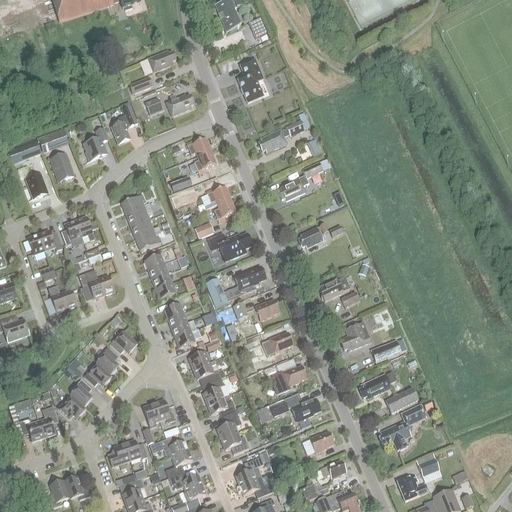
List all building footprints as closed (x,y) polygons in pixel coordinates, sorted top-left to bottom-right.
[(122,11),(124,10),(125,13),(131,11),(130,8),(139,5),(137,0),(50,0),(58,24),(113,7),(113,6),(120,3),(122,11)] [(233,11),(242,7),(238,0),(231,0),(213,8),(225,36),(240,29),(233,11)] [(46,32),(56,29),(53,20),(44,23),(46,32)] [(259,21),(249,26),(255,41),(266,37),(259,21)] [(175,63),(172,54),(169,56),(168,53),(147,61),(152,75),(173,67),(172,64),(175,63)] [(262,99),(256,84),(262,81),(254,62),(240,68),(244,79),(237,82),(241,90),(247,105),(262,99)] [(132,97),(153,88),(149,79),(129,88),(132,97)] [(0,95),(1,99),(10,96),(7,89),(0,91),(0,95)] [(185,97),(165,105),(171,119),(191,111),(190,108),(193,107),(190,98),(186,100),(185,97)] [(150,119),(163,113),(158,101),(145,106),(150,119)] [(130,108),(121,112),(124,119),(129,130),(138,126),(130,108)] [(304,115),(298,118),(300,123),(304,132),(310,129),(304,115)] [(117,127),(111,129),(118,147),(129,142),(125,132),(129,130),(124,119),(115,122),(117,127)] [(289,137),(290,139),(304,133),(304,132),(300,123),(285,130),(286,131),(281,134),(280,132),(260,142),(261,144),(258,146),(261,154),(265,153),(266,155),(286,146),(284,140),(289,137)] [(107,143),(102,130),(95,134),(97,141),(82,147),(86,155),(85,155),(88,164),(107,157),(102,145),(107,143)] [(52,153),(69,146),(64,135),(47,141),(52,153)] [(313,157),(320,153),(314,140),(306,144),(313,157)] [(196,159),(210,154),(205,141),(193,146),(192,143),(185,146),(190,158),(195,156),(196,159)] [(36,145),(18,152),(22,164),(41,156),(36,145)] [(210,154),(196,159),(198,163),(193,165),(198,177),(205,174),(204,171),(215,166),(210,154)] [(65,157),(50,163),(59,185),(74,180),(65,157)] [(308,180),(331,170),(328,161),(304,172),(308,180)] [(47,196),(40,177),(25,182),(33,201),(47,196)] [(305,195),(302,189),(309,186),(305,178),(279,190),(281,192),(277,194),(281,202),(284,201),(286,204),(305,195)] [(188,179),(169,187),(173,195),(191,187),(188,179)] [(215,204),(216,208),(230,202),(225,189),(213,194),(212,191),(205,194),(207,197),(200,200),(204,209),(210,206),(215,204)] [(189,192),(176,197),(179,204),(192,199),(189,192)] [(144,210),(143,208),(141,204),(144,203),(142,197),(121,206),(125,217),(144,210)] [(310,199),(290,208),(293,214),(313,206),(310,199)] [(230,202),(216,208),(218,211),(213,213),(218,225),(225,223),(223,219),(235,215),(230,202)] [(144,210),(125,217),(130,229),(149,222),(145,213),(151,210),(149,206),(143,208),(144,210)] [(86,219),(75,223),(81,240),(87,237),(90,244),(94,242),(92,236),(91,233),(89,227),(86,219)] [(149,222),(130,229),(135,241),(153,234),(154,235),(160,233),(158,228),(152,231),(149,222)] [(66,233),(60,235),(65,248),(71,246),(72,249),(83,245),(81,240),(75,223),(71,224),(64,227),(66,233)] [(305,261),(306,263),(324,254),(318,243),(327,239),(320,223),(298,234),(303,245),(298,247),(303,256),(301,257),(303,262),(305,261)] [(198,241),(214,234),(210,224),(194,231),(198,241)] [(89,227),(91,233),(98,230),(96,225),(89,227)] [(37,237),(44,254),(54,250),(56,254),(62,251),(56,236),(50,238),(48,233),(37,237)] [(153,234),(135,241),(139,253),(161,245),(158,239),(156,240),(154,235),(153,234)] [(219,250),(220,254),(225,265),(229,263),(246,256),(244,252),(252,249),(246,236),(239,239),(238,237),(224,243),(222,236),(207,242),(211,253),(219,250)] [(44,254),(37,237),(27,241),(33,258),(44,254)] [(99,257),(97,251),(86,255),(84,256),(86,262),(99,257)] [(102,263),(99,257),(96,258),(87,261),(89,267),(91,266),(102,263)] [(147,273),(164,267),(160,257),(143,263),(147,273)] [(69,261),(62,263),(65,269),(71,267),(69,261)] [(77,265),(72,268),(74,274),(80,271),(77,265)] [(369,268),(362,266),(359,275),(366,277),(369,268)] [(151,283),(168,276),(164,267),(147,273),(151,283)] [(54,274),(52,268),(49,268),(38,273),(40,279),(54,274)] [(241,298),(248,295),(255,292),(253,288),(258,286),(258,285),(265,282),(260,269),(252,272),(252,271),(241,276),(233,279),(241,298)] [(55,280),(53,274),(41,278),(44,284),(54,280),(55,280)] [(104,298),(97,282),(87,286),(84,276),(78,279),(82,291),(88,289),(93,302),(104,298)] [(155,292),(171,286),(168,276),(151,283),(155,292)] [(185,294),(194,291),(190,277),(181,280),(185,294)] [(97,282),(104,298),(114,294),(108,278),(97,282)] [(345,279),(336,282),(318,291),(324,304),(351,291),(345,279)] [(60,296),(66,312),(76,308),(71,295),(77,293),(73,281),(67,283),(70,292),(61,295),(60,296)] [(218,281),(205,286),(215,310),(228,305),(218,281)] [(0,306),(16,301),(10,285),(0,288),(0,306)] [(171,286),(155,292),(159,302),(175,295),(171,286)] [(48,291),(51,299),(49,300),(55,316),(66,312),(60,296),(61,295),(58,288),(48,291)] [(345,310),(360,303),(355,294),(341,300),(345,310)] [(279,315),(274,302),(266,305),(266,304),(254,309),(260,324),(272,319),(271,318),(279,315)] [(243,304),(233,308),(238,322),(248,318),(243,304)] [(167,322),(183,315),(179,306),(163,312),(167,322)] [(387,308),(377,313),(382,322),(392,316),(387,308)] [(171,332),(187,325),(183,315),(167,322),(171,332)] [(209,317),(202,319),(205,328),(212,325),(215,324),(212,315),(209,317)] [(114,328),(120,322),(116,319),(110,325),(114,328)] [(0,323),(0,330),(2,330),(7,345),(28,337),(23,322),(7,328),(4,322),(0,323)] [(174,341),(191,335),(187,325),(171,332),(174,341)] [(343,343),(340,344),(343,353),(347,352),(347,354),(362,348),(370,345),(362,325),(344,332),(347,339),(342,341),(343,343)] [(213,333),(207,336),(210,343),(216,341),(213,333)] [(238,340),(235,333),(228,336),(231,343),(238,340)] [(128,356),(137,347),(123,335),(115,343),(113,342),(109,347),(120,357),(124,352),(128,356)] [(191,335),(174,341),(178,351),(195,344),(191,335)] [(264,345),(261,346),(266,358),(273,355),(274,357),(285,352),(285,351),(292,348),(287,335),(280,338),(279,337),(268,342),(268,343),(264,345)] [(102,344),(97,339),(93,343),(98,348),(99,347),(102,344)] [(254,340),(241,345),(245,353),(257,348),(254,340)] [(209,354),(221,349),(219,343),(206,348),(209,354)] [(401,356),(396,343),(370,353),(375,366),(401,356)] [(97,365),(98,366),(104,372),(103,373),(108,379),(109,378),(118,368),(117,368),(113,364),(117,360),(107,350),(102,355),(104,356),(96,365),(96,366),(97,365)] [(188,361),(192,372),(209,365),(205,354),(188,361)] [(279,376),(272,379),(275,387),(273,388),(277,397),(289,392),(288,390),(299,385),(298,384),(306,381),(301,368),(296,370),(292,361),(276,368),(279,376)] [(81,368),(74,362),(68,368),(80,379),(82,377),(77,372),(81,368)] [(202,380),(205,387),(220,381),(217,374),(213,375),(209,365),(192,372),(196,382),(202,380)] [(98,366),(89,376),(87,374),(83,379),(94,389),(98,384),(102,388),(102,389),(111,380),(110,379),(110,380),(109,378),(108,379),(103,373),(104,372),(98,366)] [(69,369),(63,375),(69,380),(74,374),(69,369)] [(391,375),(380,380),(380,379),(360,388),(361,391),(359,392),(363,401),(365,399),(367,402),(387,393),(385,389),(396,384),(391,375)] [(231,385),(238,382),(235,376),(229,379),(231,385)] [(220,381),(205,387),(207,394),(202,396),(206,407),(223,400),(219,390),(223,388),(220,381)] [(70,397),(72,398),(78,404),(76,405),(82,411),(82,410),(92,400),(91,400),(87,397),(91,392),(81,382),(76,387),(78,388),(70,397),(70,398),(70,397)] [(419,403),(413,390),(385,403),(391,416),(419,403)] [(45,403),(51,400),(48,394),(43,396),(45,403)] [(72,398),(63,409),(62,407),(57,412),(68,422),(72,417),(76,421),(85,412),(84,412),(82,410),(82,411),(76,405),(78,404),(72,398)] [(268,408),(265,409),(265,410),(268,416),(271,415),(273,419),(288,413),(287,411),(290,410),(295,422),(296,425),(301,423),(313,418),(312,417),(320,414),(314,401),(307,404),(306,403),(295,408),(291,399),(283,402),(284,403),(269,410),(268,408)] [(218,415),(221,421),(236,415),(231,404),(225,406),(223,400),(206,407),(210,418),(218,415)] [(153,406),(159,423),(165,421),(167,426),(175,423),(172,415),(169,417),(164,402),(153,406)] [(430,402),(423,405),(426,413),(433,409),(430,402)] [(22,413),(20,406),(13,408),(15,415),(16,414),(22,413)] [(159,423),(153,406),(142,410),(149,431),(157,428),(155,425),(159,423)] [(409,449),(405,441),(410,438),(406,429),(425,420),(420,407),(400,416),(404,424),(379,435),(381,438),(378,439),(382,448),(384,447),(386,449),(393,446),(397,454),(409,449)] [(13,408),(8,410),(18,440),(23,438),(19,425),(13,408)] [(38,424),(43,441),(55,437),(52,427),(57,425),(52,409),(41,413),(44,422),(38,424)] [(265,410),(257,413),(260,421),(268,417),(268,416),(265,410)] [(241,427),(236,415),(221,421),(224,428),(216,431),(220,442),(237,435),(235,429),(241,427)] [(43,441),(38,424),(31,426),(30,421),(19,425),(23,438),(29,436),(31,445),(43,441)] [(166,440),(180,435),(177,429),(163,434),(166,440)] [(154,445),(149,431),(143,433),(148,447),(154,445)] [(320,437),(320,436),(309,441),(315,456),(326,451),(326,450),(333,447),(328,434),(320,437)] [(240,441),(237,435),(220,442),(224,453),(230,451),(233,458),(248,451),(244,440),(240,441)] [(184,443),(174,447),(171,440),(150,448),(153,456),(163,452),(167,461),(171,460),(188,453),(184,443)] [(134,442),(123,446),(130,464),(140,460),(141,462),(147,460),(142,446),(136,448),(134,442)] [(111,470),(120,467),(122,472),(127,470),(125,465),(130,464),(123,446),(113,450),(115,456),(107,458),(111,470)] [(188,453),(171,460),(175,469),(165,473),(168,481),(180,476),(177,469),(192,463),(188,453)] [(423,480),(439,472),(432,456),(416,464),(423,480)] [(249,473),(235,479),(239,489),(261,479),(257,470),(263,468),(260,460),(246,466),(249,473)] [(337,479),(345,476),(340,464),(319,472),(323,480),(329,478),(331,482),(332,481),(332,483),(338,480),(337,479)] [(296,475),(291,465),(282,469),(286,479),(296,475)] [(456,486),(469,480),(465,472),(452,478),(456,486)] [(123,486),(137,481),(135,475),(121,480),(123,486)] [(183,489),(185,494),(202,487),(198,478),(183,483),(180,476),(168,481),(171,488),(173,488),(174,491),(177,492),(183,489)] [(425,485),(416,489),(413,482),(415,481),(414,479),(412,479),(412,478),(396,485),(404,504),(429,494),(425,485)] [(261,479),(239,489),(243,498),(254,494),(257,501),(273,494),(270,487),(265,489),(261,479)] [(62,484),(65,493),(67,492),(70,501),(78,499),(79,503),(90,499),(86,487),(80,489),(76,480),(62,485),(62,484)] [(125,508),(143,502),(139,491),(143,490),(140,481),(124,487),(127,495),(121,497),(125,508)] [(290,493),(293,484),(288,482),(284,491),(290,493)] [(65,493),(62,484),(50,488),(53,497),(47,499),(51,511),(62,508),(61,504),(70,500),(70,502),(70,501),(67,492),(65,493)] [(315,492),(313,487),(301,492),(306,504),(318,499),(330,494),(327,486),(315,492)] [(202,487),(185,494),(189,504),(205,497),(202,487)] [(459,511),(451,492),(432,500),(433,503),(424,506),(425,509),(417,511),(459,511)] [(356,501),(354,501),(352,496),(335,503),(332,498),(316,504),(319,511),(337,511),(340,511),(358,511),(356,506),(358,506),(356,501)] [(12,497),(6,498),(9,505),(15,503),(12,497)] [(473,509),(468,497),(461,500),(466,511),(473,509)] [(143,502),(125,508),(126,511),(151,511),(149,505),(145,507),(143,502)] [(172,511),(186,511),(189,511),(185,502),(171,508),(172,511)] [(255,511),(273,511),(271,508),(274,507),(272,502),(254,509),(255,511)]
